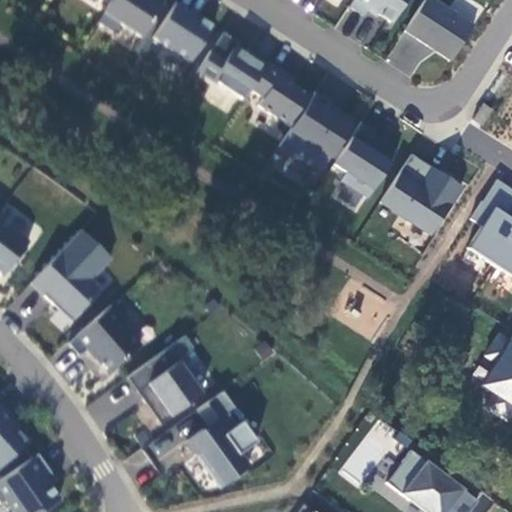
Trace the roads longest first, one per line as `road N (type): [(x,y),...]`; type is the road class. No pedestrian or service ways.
road 1 (residential): [(260,0),(426,103),(453,94),(511,7)]
road 2 (residential): [(0,339),(103,472),(122,511)]
